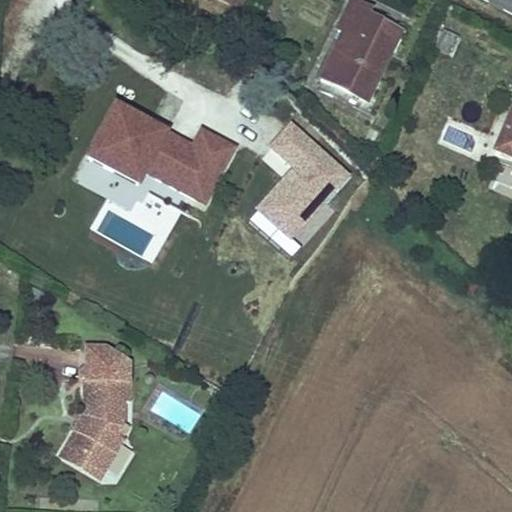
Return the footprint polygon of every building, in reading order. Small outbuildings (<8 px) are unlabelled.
[(224,0),(220,8),(233,14),(238,1),(254,8),(257,0),(224,0)] [(321,89),(368,113),(401,41),(367,25),(371,17),(354,10),(339,42),(344,44),(321,89)] [(452,56),(460,38),(438,29),(431,47),(452,56)] [(236,155),(205,137),(196,153),(134,118),(118,146),(101,137),(88,159),(138,187),(145,175),(195,203),(208,181),(217,187),(236,155)] [(511,166),(511,125),(495,158),(511,166)] [(294,128),(274,150),(298,172),(262,210),(291,237),(347,177),(294,128)] [(123,404),(133,403),(132,383),(86,384),(87,422),(79,436),(71,450),(86,460),(81,466),(104,478),(126,444),(115,439),(124,427),(123,404)] [(104,478),(81,466),(86,460),(71,450),(63,463),(101,485),(104,478)]
